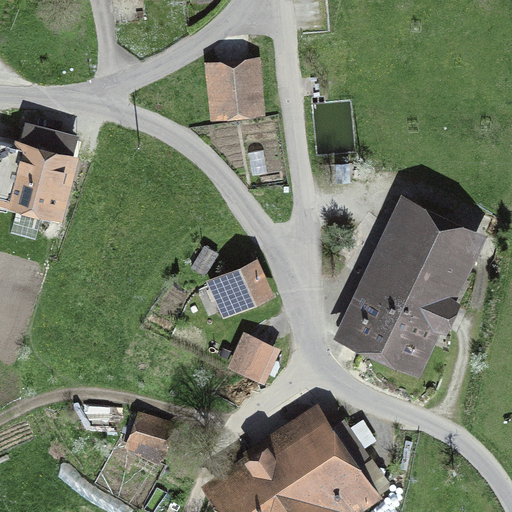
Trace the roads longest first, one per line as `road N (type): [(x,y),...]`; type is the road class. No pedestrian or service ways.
road 1 (unclassified): [(511,505),(485,464),(445,429),(336,379),(309,335),(300,282)]
road 2 (unclassified): [(300,282),(203,156),(155,125),(85,99)]
road 3 (unclassified): [(300,282),(303,188),(276,0)]
road 4 (track): [(0,419),(77,392),(145,402),(232,429)]
road 5 (unclassified): [(252,0),(182,55),(85,99)]
